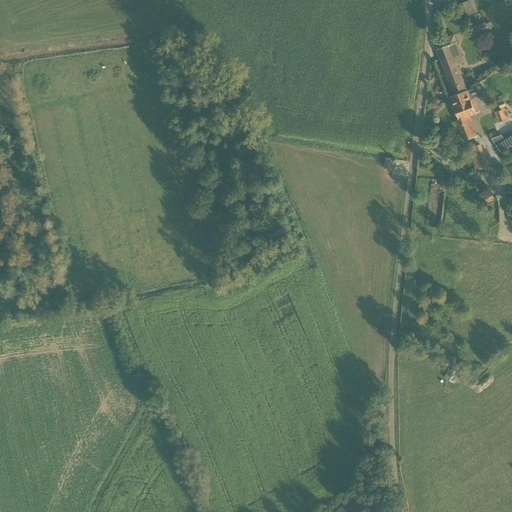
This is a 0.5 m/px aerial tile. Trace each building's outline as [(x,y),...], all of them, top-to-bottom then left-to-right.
[(459,5),(463,17),(476,12),(472,0),(459,5)] [(492,27),(490,22),(485,24),(485,23),(469,29),(473,38),(488,33),(487,29),(492,27)] [(465,63),(454,35),(438,40),(440,48),(436,50),(454,96),(466,91),(457,66),(465,63)] [(467,91),(466,91),(454,96),(450,97),(458,120),(457,121),(464,141),(477,135),(470,117),(479,112),(474,99),(470,100),(467,91)] [(497,123),(505,120),(503,111),(495,113),(497,123)] [(511,135),(496,146),(500,153),(511,145),(511,135)] [(480,145),(468,149),(475,170),(478,169),(480,173),(488,170),(480,145)] [(384,166),(393,168),(394,158),(386,157),(384,166)] [(481,199),(484,205),(494,200),(491,194),(481,199)]
